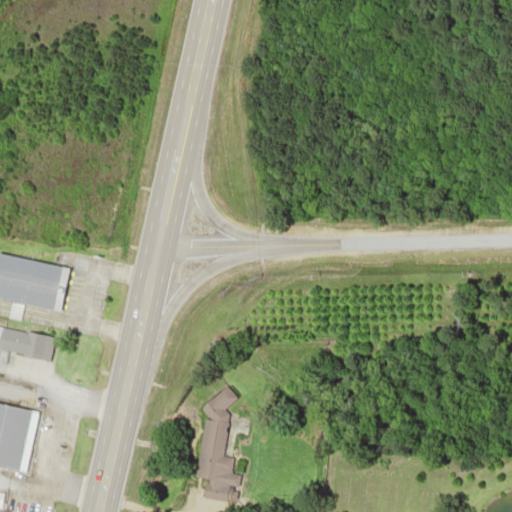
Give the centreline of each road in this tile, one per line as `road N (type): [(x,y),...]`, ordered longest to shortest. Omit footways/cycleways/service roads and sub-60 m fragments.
road 1 (residential): [(151,245),(511,238)]
road 2 (trunk): [(95,511),(151,245)]
road 3 (trunk): [(124,386),(193,275),(230,256),(293,244)]
road 4 (trunk): [(289,244),(238,234),(204,211),(181,115)]
road 5 (trunk): [(174,147),(204,0)]
